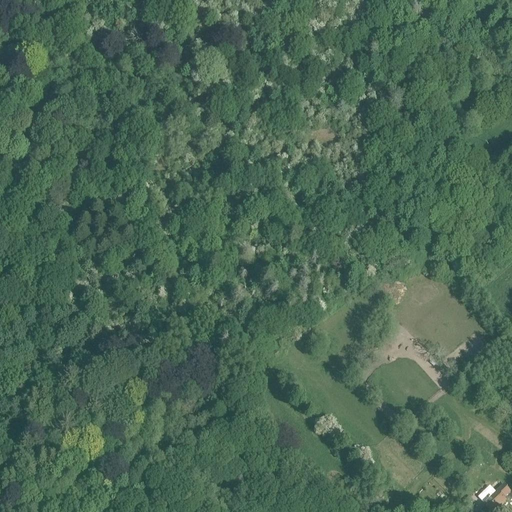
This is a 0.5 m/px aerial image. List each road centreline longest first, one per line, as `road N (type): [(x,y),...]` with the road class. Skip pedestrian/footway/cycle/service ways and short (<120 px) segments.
road 1 (track): [(235,378),(153,350),(79,260),(64,218),(74,165),(70,125),(56,103),(0,78)]
road 2 (track): [(365,511),(281,401),(235,378)]
